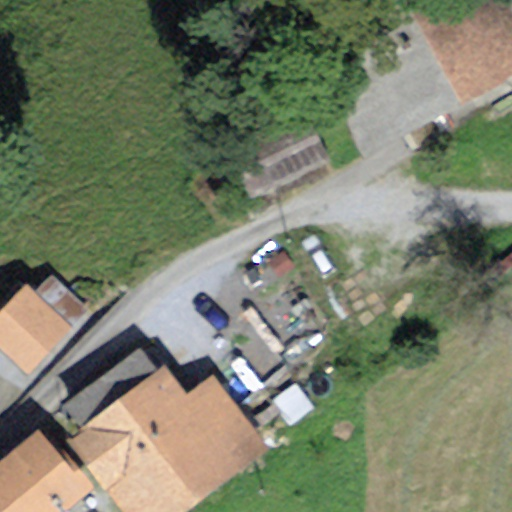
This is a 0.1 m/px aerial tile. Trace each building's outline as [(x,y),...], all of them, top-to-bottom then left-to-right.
[(415,0),(340,41),(335,32),(311,44),(361,136),(511,54),(511,49),(485,0),(415,0)] [(304,111),(228,148),(253,198),(329,162),(304,111)] [(0,341),(28,367),(62,331),(25,297),(0,324),(0,341)] [(129,511),(160,511),(247,446),(204,391),(179,410),(139,358),(70,410),(92,439),(81,447),(129,511)] [(86,511),(74,496),(80,484),(44,440),(0,476),(0,511),(86,511)]
